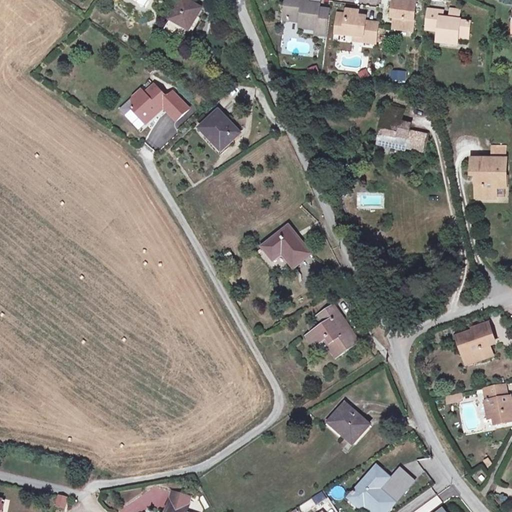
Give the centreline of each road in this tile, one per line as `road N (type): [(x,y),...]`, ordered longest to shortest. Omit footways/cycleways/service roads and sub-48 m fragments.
road 1 (residential): [(81,496),(120,480),(198,468),(277,410),(276,386),(147,155)]
road 2 (residential): [(395,342),(349,265),(234,0)]
road 3 (residential): [(484,511),(426,431),(395,342)]
road 4 (unknown): [(502,298),(478,256),(462,194),(459,162),(472,149)]
road 5 (residential): [(395,342),(424,321),(511,296)]
